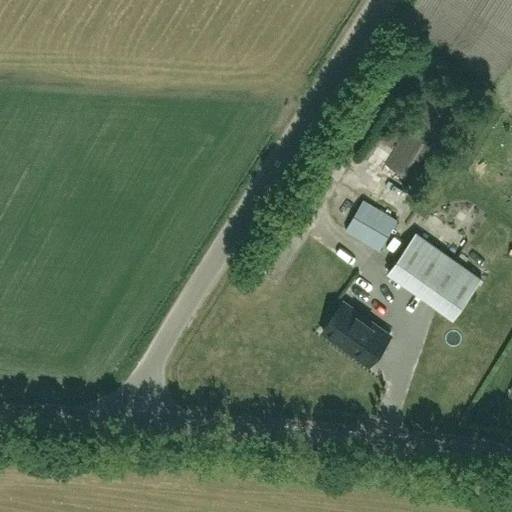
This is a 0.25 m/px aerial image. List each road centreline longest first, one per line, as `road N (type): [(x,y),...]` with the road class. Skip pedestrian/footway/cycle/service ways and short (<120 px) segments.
road 1 (unclassified): [(134,421),(147,368),(383,0)]
road 2 (tertiary): [(511,456),(134,421)]
road 3 (tertiary): [(134,421),(0,418)]
